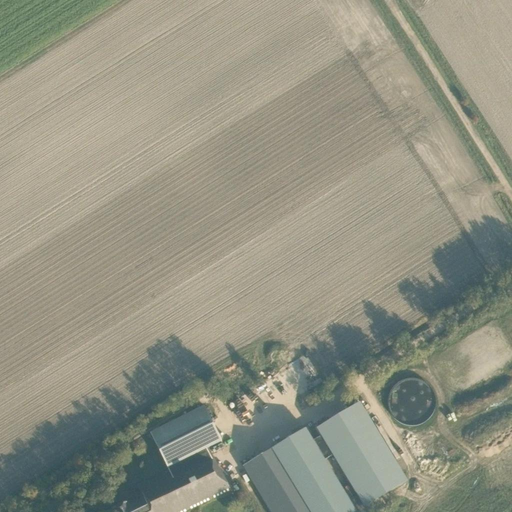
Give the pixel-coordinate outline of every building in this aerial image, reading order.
[(151,433),(169,469),(213,446),(221,442),(204,406),(151,433)] [(361,406),(318,432),(365,509),(408,483),(361,406)] [(305,428),(280,446),(319,511),(350,511),(354,510),(323,459),(332,454),(321,436),(312,441),(305,428)] [(186,511),(234,488),(213,446),(169,469),(169,470),(141,484),(148,498),(155,511),(186,511)] [(242,466),(269,511),(319,511),(280,446),(242,466)] [(155,511),(148,498),(126,509),(122,501),(112,506),(115,511),(155,511)]
